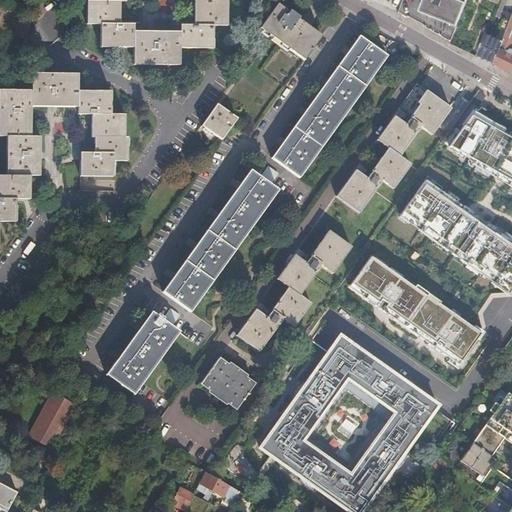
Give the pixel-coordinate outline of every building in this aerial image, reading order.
[(91,0),(91,3),(85,3),(85,26),(100,26),(100,49),(133,49),(133,66),(179,66),(179,49),(212,49),(211,27),(226,27),(225,0),(177,0),(178,3),(192,4),(191,27),(179,27),(179,34),(133,33),(133,26),(119,26),(119,3),(126,3),(125,0),(91,0)] [(422,0),(418,12),(455,28),(465,0),(422,0)] [(275,4),(258,29),(300,59),(318,35),(296,19),(298,17),(288,10),(286,12),(275,4)] [(511,19),(510,23),(503,42),(494,66),(506,71),(511,73),(511,19)] [(503,42),(510,23),(504,20),(496,39),(503,42)] [(271,157),(298,177),(386,55),(358,35),(271,157)] [(494,66),(503,42),(496,39),(486,35),(477,58),(486,62),(494,66)] [(400,46),(392,56),(403,64),(411,53),(400,46)] [(27,90),(0,89),(0,136),(3,137),(3,175),(0,175),(0,222),(13,222),(13,199),(27,199),(27,176),(37,176),(36,136),(27,136),(28,107),(73,107),(73,114),(86,115),(87,138),(91,138),(91,154),(76,154),(76,177),(113,177),(113,162),(127,162),(127,138),(123,137),(123,115),(107,115),(107,91),(73,90),(72,75),(27,74),(27,90)] [(351,170),(333,196),(356,213),(375,188),(373,187),(374,185),(376,186),(378,182),(377,181),(379,179),(391,188),(407,165),(396,157),(414,132),(413,131),(414,130),(416,131),(419,127),(418,125),(419,124),(430,132),(446,110),(412,86),(395,109),(405,117),(401,123),(390,116),(372,140),(384,148),(362,178),(351,170)] [(486,98),(475,90),(466,102),(479,111),(488,99),(486,98)] [(217,105),(201,127),(217,139),(229,122),(233,117),(217,105)] [(511,184),(511,135),(471,112),(447,148),(511,184)] [(248,169),(160,291),(188,311),(275,189),(248,169)] [(511,292),(511,291),(511,244),(423,183),(401,214),(511,292)] [(252,309),(233,337),(255,353),(274,328),(273,327),(275,325),(276,326),(279,322),(278,321),(279,319),(291,328),(307,305),(296,297),(314,271),(313,271),(314,269),(315,270),(318,266),(317,265),(318,263),(330,273),(347,248),(324,232),(301,263),(290,255),(273,280),(284,288),(263,318),(252,309)] [(459,365),(480,332),(370,256),(348,288),(459,365)] [(150,311),(104,373),(132,393),(177,331),(163,321),(164,319),(155,312),(154,314),(150,311)] [(356,511),(364,511),(424,428),(440,439),(457,415),(340,332),(260,445),(356,511)] [(215,360),(198,384),(208,391),(206,393),(223,405),(224,403),(234,410),(251,386),(241,379),(243,377),(227,365),(225,367),(215,360)] [(55,392),(27,436),(48,449),(77,405),(55,392)] [(511,509),(511,508),(511,397),(508,395),(505,399),(501,396),(490,411),(494,414),(461,460),(482,475),(490,464),(487,462),(509,432),(511,434),(511,480),(493,467),(479,485),(511,509)] [(175,478),(179,480),(186,466),(187,465),(182,462),(175,478)] [(179,480),(178,481),(183,484),(189,471),(188,471),(189,468),(186,466),(179,480)] [(237,494),(204,473),(195,491),(203,495),(205,492),(210,495),(212,491),(224,497),(222,502),(230,507),(237,494)] [(0,484),(0,507),(3,509),(13,493),(0,484)] [(171,505),(184,511),(192,497),(178,490),(171,505)]
